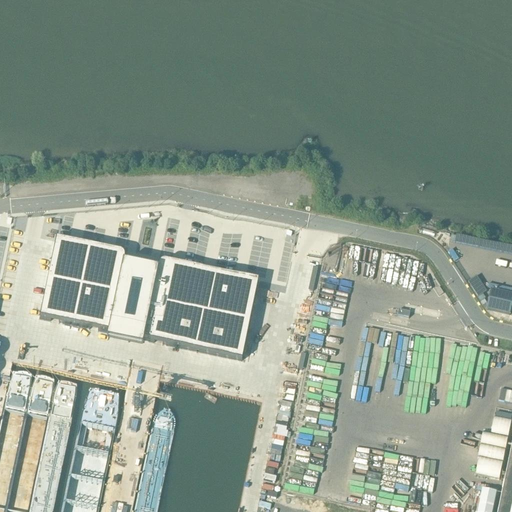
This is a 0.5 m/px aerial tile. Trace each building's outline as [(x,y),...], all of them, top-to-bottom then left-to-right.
[(56,241),(40,320),(108,334),(109,334),(110,331),(144,338),(143,341),(144,341),(241,362),(258,283),(188,268),(166,264),(165,264),(164,264),(163,264),(162,264),(161,265),(160,265),(159,266),(159,267),(158,267),(158,268),(157,272),(124,265),(124,262),(124,260),(124,259),(124,258),(124,257),(123,257),(123,256),(122,255),(121,255),(56,241)] [(511,295),(490,291),(486,310),(510,316),(511,304),(511,295)] [(294,352),(289,372),(299,373),(303,354),(294,352)] [(511,511),(511,443),(497,511),(511,511)] [(482,491),(477,511),(491,511),(496,494),(482,491)]
